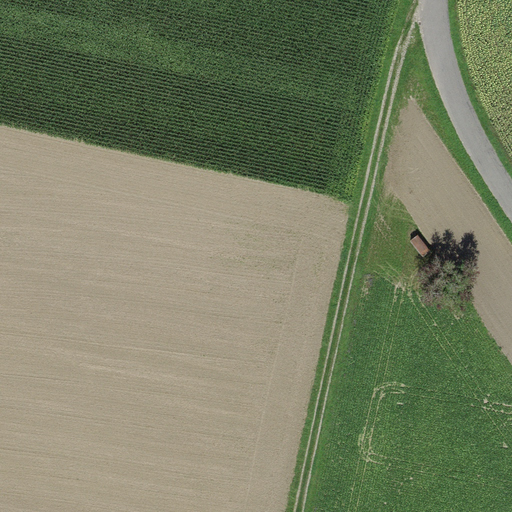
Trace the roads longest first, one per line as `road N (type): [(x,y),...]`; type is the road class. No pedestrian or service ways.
road 1 (track): [(427,0),(407,32),(387,105),(300,511)]
road 2 (residential): [(433,0),(455,98),(511,202)]
